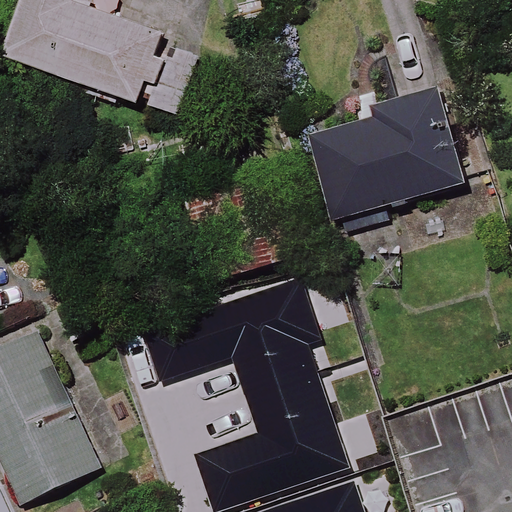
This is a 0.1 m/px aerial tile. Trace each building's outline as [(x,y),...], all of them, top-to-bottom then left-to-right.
[(26,0),(9,48),(146,96),(168,34),(77,2),(77,0),(26,0)] [(202,63),(178,53),(157,107),(181,116),(202,63)] [(468,186),(440,94),(382,112),(384,119),(320,139),(345,223),(468,186)] [(310,255),(284,165),(188,192),(213,282),(310,255)] [(0,323),(41,311),(27,261),(0,269),(0,323)] [(239,382),(218,315),(132,341),(153,409),(239,382)] [(107,468),(43,331),(0,351),(0,453),(24,506),(107,468)] [(353,511),(375,506),(345,390),(245,416),(254,448),(226,455),(241,511),(353,511)] [(0,511),(14,511),(0,480),(0,511)]
